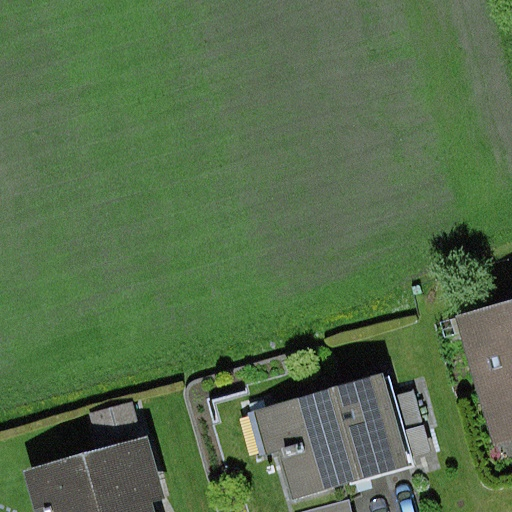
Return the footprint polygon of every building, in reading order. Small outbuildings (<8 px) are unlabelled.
[(511,300),(455,317),(491,447),(511,440),(511,300)] [(386,376),(254,413),(267,456),(278,453),(293,502),(415,468),(405,433),(423,428),(413,393),(392,398),(386,376)] [(132,404),(90,415),(97,441),(138,430),(132,404)] [(146,438),(23,471),(34,511),(152,511),(150,502),(162,499),(146,438)] [(350,511),(348,502),(308,511),(350,511)]
